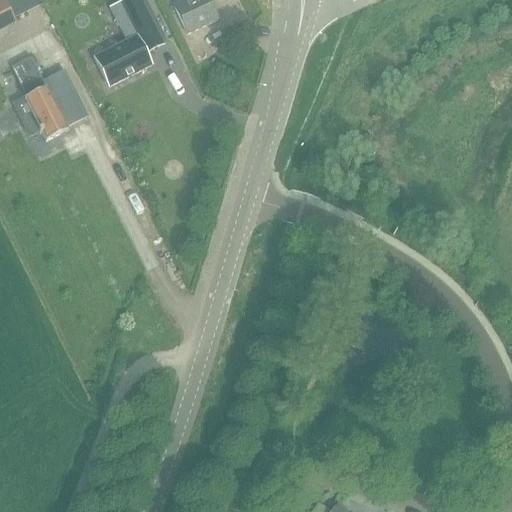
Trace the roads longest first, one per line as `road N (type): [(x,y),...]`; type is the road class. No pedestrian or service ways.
road 1 (unclassified): [(511,417),(494,367),(448,300),(421,277),(299,212),(246,197)]
road 2 (tertiary): [(155,511),(246,197)]
road 3 (tertiary): [(246,197),(303,0)]
road 4 (residential): [(297,511),(308,497),(349,484),(416,511)]
